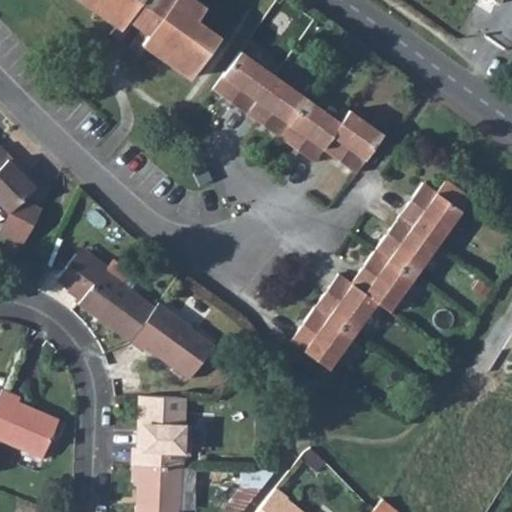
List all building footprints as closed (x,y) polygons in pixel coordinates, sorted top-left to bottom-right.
[(80,0),(115,27),(110,34),(121,42),(133,25),(141,31),(129,47),(138,54),(144,47),(164,61),(167,61),(190,78),(220,38),(197,21),(205,9),(193,0),(80,0)] [(354,174),(382,134),(351,112),(342,124),(241,52),(212,91),(314,163),(322,151),(354,174)] [(11,158),(0,145),(0,203),(10,214),(25,198),(39,184),(23,168),(19,171),(8,160),(11,158)] [(388,311),(470,197),(446,179),(436,192),(424,183),(351,284),(337,275),(290,342),(327,369),(376,303),(388,311)] [(0,224),(0,225),(13,235),(14,233),(30,220),(38,208),(25,198),(10,214),(0,224)] [(14,233),(13,235),(18,238),(30,220),(14,233)] [(129,342),(157,304),(134,286),(126,281),(134,270),(116,256),(110,263),(94,252),(88,260),(75,252),(57,278),(69,287),(65,291),(103,319),(102,322),(129,342)] [(126,281),(134,286),(141,276),(134,270),(126,281)] [(193,327),(158,302),(157,304),(129,342),(143,352),(148,347),(167,361),(166,365),(187,380),(212,345),(192,330),(193,327)] [(21,396),(2,388),(0,392),(0,438),(42,458),(58,418),(19,400),(21,396)] [(135,465),(182,467),(184,426),(181,426),(182,398),(141,397),(140,424),(144,423),(143,448),(136,448),(135,465)] [(180,506),(182,467),(135,465),(134,482),(140,483),(140,506),(136,506),(136,511),(177,511),(178,506),(180,506)] [(197,466),(185,465),(182,507),(194,508),(197,466)] [(299,511),(273,490),(255,511),(299,511)] [(393,511),(396,509),(385,498),(371,509),(368,511),(393,511)]
